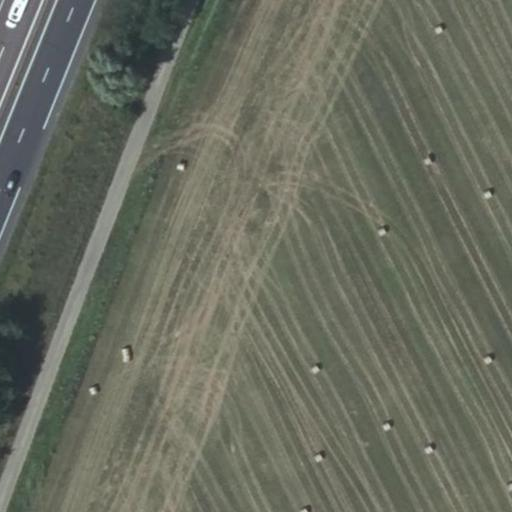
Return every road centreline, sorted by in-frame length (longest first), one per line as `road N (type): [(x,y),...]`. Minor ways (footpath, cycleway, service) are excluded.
road 1 (residential): [(0,495),(181,0)]
road 2 (motorway): [(0,206),(84,0)]
